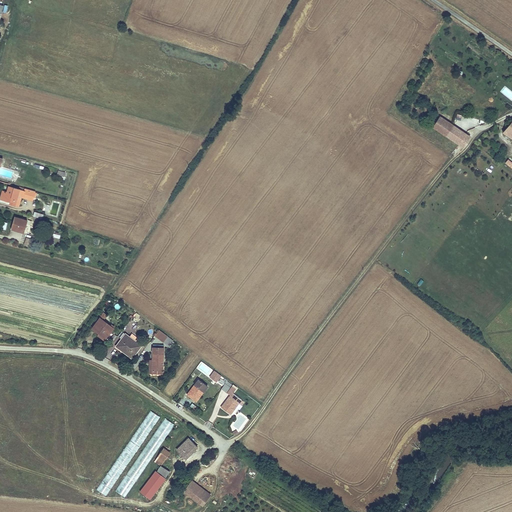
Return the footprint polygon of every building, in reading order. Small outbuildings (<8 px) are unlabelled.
[(445,135),(452,125),(439,116),(433,127),(445,135)] [(511,120),(503,132),(511,138),(511,120)] [(465,134),(452,125),(445,135),(458,144),(465,134)] [(463,145),(469,136),(465,134),(458,144),(460,145),(461,144),(463,145)] [(34,203),(37,192),(27,189),(25,193),(10,189),(8,195),(3,194),(1,202),(8,204),(9,203),(11,203),(10,207),(20,209),(23,200),(34,203)] [(15,219),(13,229),(18,231),(18,234),(19,234),(20,233),(24,234),(27,222),(15,219)] [(26,237),(23,245),(29,247),(32,239),(26,237)] [(100,318),(92,328),(106,339),(114,328),(100,318)] [(160,330),(155,335),(164,342),(169,336),(160,330)] [(126,333),(117,346),(122,350),(124,348),(134,356),(142,345),(126,333)] [(153,348),(152,362),(152,371),(160,371),(160,374),(164,374),(164,371),(162,371),(162,366),(164,366),(164,348),(153,348)] [(152,371),(152,362),(149,362),(148,374),(160,374),(160,371),(152,371)] [(199,368),(206,372),(209,366),(202,362),(199,368)] [(209,376),(216,382),(222,376),(214,370),(209,376)] [(198,380),(187,395),(196,402),(208,387),(198,380)] [(224,384),(220,390),(225,394),(229,388),(224,384)] [(230,416),(238,405),(240,401),(230,394),(219,408),(230,416)] [(147,408),(99,491),(109,497),(158,414),(147,408)] [(128,498),(172,422),(162,416),(117,492),(128,498)] [(193,442),(185,434),(175,445),(175,446),(182,454),(178,458),(182,463),(200,445),(195,440),(193,442)] [(170,452),(163,448),(156,458),(163,463),(170,452)] [(157,472),(166,479),(169,472),(160,466),(157,472)] [(157,472),(156,471),(140,492),(150,500),(166,479),(157,472)] [(210,494),(192,480),(183,490),(202,505),(210,494)]
